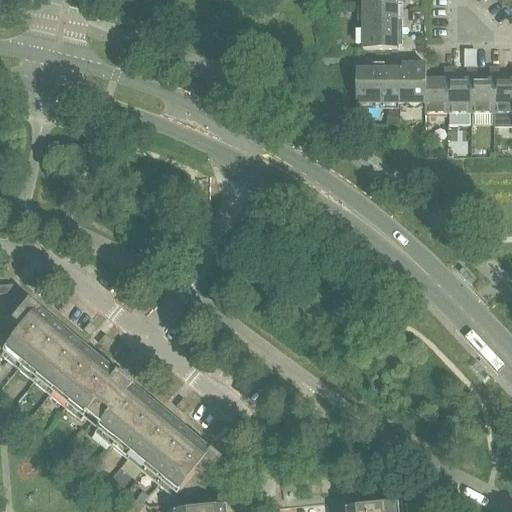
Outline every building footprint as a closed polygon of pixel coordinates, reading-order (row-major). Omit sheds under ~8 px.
[(403,0),(363,0),(363,51),(398,51),(398,28),(403,28),(403,0)] [(427,66),(391,66),(379,67),(379,71),(356,71),(356,106),(425,106),(426,82),(427,82),(427,66)] [(425,116),(449,116),(449,82),(454,82),(454,70),(444,70),(444,82),(427,82),(426,82),(425,106),(425,116)] [(449,116),(471,116),(471,82),(477,82),(476,70),(467,70),(467,82),(454,82),(449,82),(449,116)] [(471,82),(471,116),(494,116),(494,82),(499,82),(499,70),(490,70),(490,82),(477,82),(471,82)] [(494,128),(511,128),(511,82),(499,82),(494,82),(494,116),(494,128)] [(11,286),(10,279),(10,273),(0,274),(0,355),(81,423),(88,416),(101,427),(95,434),(174,500),(171,504),(176,508),(176,511),(187,511),(221,509),(226,508),(224,491),(226,491),(224,469),(220,465),(223,461),(213,452),(208,458),(131,394),(136,388),(120,375),(115,381),(45,323),(38,318),(42,312),(11,286)] [(91,338),(98,330),(91,324),(84,332),(91,338)] [(107,351),(113,342),(106,336),(99,345),(107,351)] [(162,396),(169,402),(176,394),(168,388),(162,396)] [(184,415),(191,406),(184,400),(177,409),(184,415)] [(339,495),(337,474),(319,476),(321,497),(339,495)] [(303,499),(311,498),(309,477),(301,478),(303,499)] [(141,511),(146,506),(138,500),(128,511),(141,511)]
